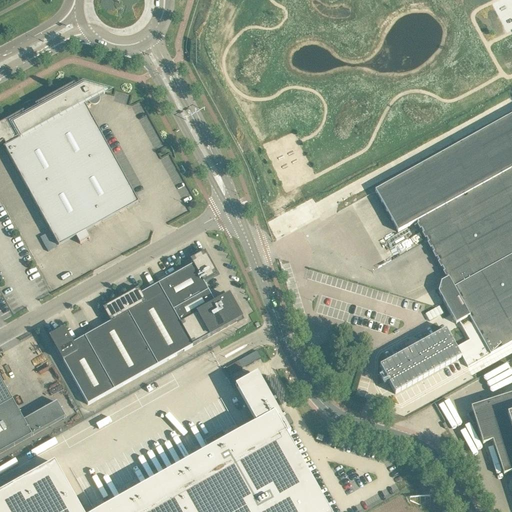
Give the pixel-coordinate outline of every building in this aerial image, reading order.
[(364,0),(367,9),(389,2),(387,0),(364,0)] [(4,148),(4,149),(5,148),(59,247),(77,237),(80,244),(90,238),(86,232),(138,203),(85,105),(105,94),(84,87),(78,91),(74,84),(35,106),(36,107),(38,105),(39,112),(26,119),(22,114),(24,113),(24,112),(0,125),(0,145),(4,143),(6,147),(4,148)] [(113,100),(127,105),(131,95),(117,91),(113,100)] [(141,101),(132,105),(141,128),(151,124),(141,101)] [(511,115),(375,191),(398,233),(416,222),(448,279),(441,283),(439,293),(456,324),(460,321),(477,352),(472,354),(477,363),(511,343),(511,115)] [(159,165),(172,165),(172,156),(159,157),(159,165)] [(65,331),(51,338),(88,405),(242,319),(229,296),(216,304),(204,283),(217,275),(204,252),(190,260),(193,265),(141,294),(138,289),(103,309),(111,322),(72,344),(65,331)] [(307,277),(342,287),(344,279),(309,269),(307,277)] [(446,330),(380,367),(395,394),(461,358),(446,330)] [(82,511),(55,463),(0,494),(0,511),(329,511),(287,436),(290,434),(257,375),(236,387),(257,425),(227,441),(219,426),(201,436),(209,451),(100,511),(82,511)] [(0,454),(65,418),(57,403),(24,421),(0,378),(0,454)] [(511,470),(511,392),(465,406),(476,444),(488,441),(498,475),(511,470)] [(371,498),(346,511),(384,511),(378,501),(377,500),(377,499),(376,498),(375,498),(374,498),(373,498),(371,498)]
